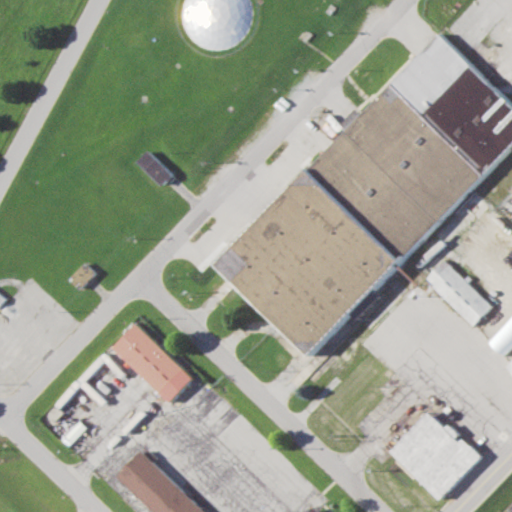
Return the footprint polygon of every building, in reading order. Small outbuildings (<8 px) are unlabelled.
[(218,263),(222,258),(308,167),(313,164),(332,143),(345,129),(340,123),(355,107),(361,113),(413,58),(438,32),(511,103),(511,144),(403,257),(341,321),(311,352),(229,274),(218,263)] [(136,160),(146,148),(172,173),(161,184),(136,160)] [(426,279),(446,259),(493,305),(474,325),(426,279)] [(69,277),(80,288),(96,272),(85,261),(69,277)] [(361,319),(375,302),(369,297),(355,315),(361,319)] [(490,340),(511,316),(511,347),(505,355),(490,340)] [(114,346),(137,323),(194,377),(170,401),(114,346)] [(393,449),(431,410),(448,427),(451,423),(462,433),(458,437),(463,441),(466,437),(485,455),(443,498),(393,449)] [(158,511),(120,475),(143,450),(207,511),(158,511)]
